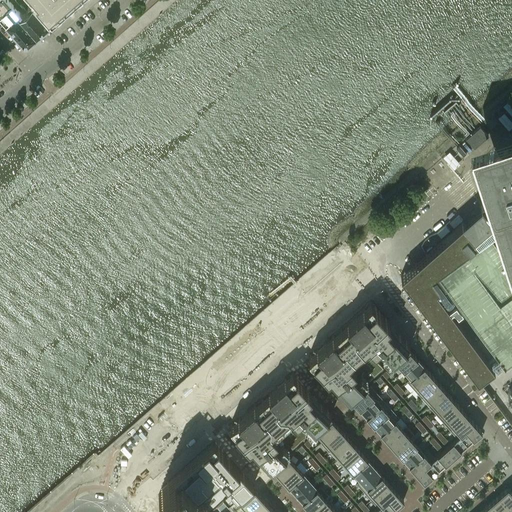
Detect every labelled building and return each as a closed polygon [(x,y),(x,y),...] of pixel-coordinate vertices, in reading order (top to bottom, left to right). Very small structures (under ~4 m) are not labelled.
[(16,11),(22,6),(16,0),(11,0),(0,10),(0,14),(0,15),(0,18),(3,21),(4,20),(5,20),(16,11)] [(0,0),(0,10),(11,0),(0,0)] [(34,0),(52,20),(74,0),(34,0)] [(22,6),(16,11),(36,34),(49,22),(31,2),(27,5),(29,7),(26,9),(22,5),(22,6)] [(36,34),(16,11),(5,20),(21,39),(23,41),(27,42),(36,34)] [(511,123),(463,139),(511,289),(511,123)] [(459,144),(455,147),(463,155),(466,152),(459,144)] [(511,238),(509,236),(511,234),(500,222),(498,223),(481,203),(480,204),(483,207),(476,213),(475,213),(475,212),(474,212),(473,212),(472,213),(471,213),(471,214),(471,215),(471,216),(471,217),(465,223),(462,220),(455,226),(453,228),(400,274),(477,378),(511,351),(511,238)] [(371,300),(230,424),(234,429),(269,469),(270,468),(271,466),(273,465),(286,454),(292,448),(308,434),(314,428),(327,417),(329,415),(331,414),(331,413),(347,399),(348,399),(350,397),(351,396),(364,384),(370,379),(386,365),(393,359),(406,348),(407,347),(410,344),(404,338),(395,327),(375,305),(371,300)] [(401,371),(417,357),(409,349),(394,363),(401,371)] [(407,381),(424,366),(417,357),(401,371),(402,371),(404,370),(410,377),(406,380),(407,381)] [(414,389),(431,374),(424,366),(407,381),(414,389)] [(421,397),(438,382),(431,374),(414,389),(421,397)] [(428,405),(445,390),(438,382),(421,397),(425,394),(431,402),(428,405)] [(359,408),(377,392),(370,384),(352,400),(359,408)] [(435,413),(452,398),(445,390),(428,405),(435,413)] [(366,416),(384,401),(377,392),(359,408),(366,416)] [(442,421),(460,406),(452,398),(435,413),(442,421)] [(373,425),(391,409),(384,401),(366,416),(373,425)] [(450,429),(467,414),(460,406),(442,421),(450,429)] [(381,433),(399,417),(391,409),(373,425),(381,433)] [(459,435),(474,422),(467,414),(450,429),(456,437),(459,435)] [(388,441),(406,425),(405,424),(402,428),(395,420),(399,417),(381,433),(388,441)] [(331,418),(314,433),(321,441),(322,442),(339,426),(331,418)] [(481,431),(474,422),(459,435),(467,444),(481,431)] [(395,449),(413,433),(406,425),(388,441),(395,449)] [(321,441),(320,442),(328,451),(329,450),(346,435),(339,426),(322,442),(321,441)] [(402,457),(416,444),(410,437),(413,433),(395,449),(402,457)] [(346,435),(329,450),(336,458),(353,443),(346,435)] [(453,456),(467,444),(459,435),(456,437),(447,446),(445,447),(453,456)] [(213,439),(155,491),(169,506),(168,507),(172,511),(197,511),(188,501),(196,493),(205,502),(216,492),(229,506),(253,484),(213,439)] [(353,443),(336,458),(343,466),(360,451),(353,443)] [(409,465),(427,449),(423,452),(416,444),(402,457),(409,465)] [(438,469),(453,456),(445,447),(443,449),(434,457),(430,460),(438,469)] [(416,473),(430,460),(434,457),(427,449),(409,465),(416,473)] [(360,451),(343,466),(350,474),(351,475),(353,473),(352,472),(367,459),(360,451)] [(288,456),(273,469),(281,477),(295,465),(288,456)] [(367,459),(352,472),(353,473),(359,480),(374,467),(367,459)] [(424,482),(438,469),(430,460),(416,473),(424,482)] [(295,465),(281,477),(288,485),(303,473),(295,465)] [(359,480),(356,482),(356,483),(363,491),(382,475),(374,467),(359,480)] [(303,473),(288,485),(295,493),(310,481),(303,473)] [(382,475),(363,491),(370,499),(389,483),(382,475)] [(310,481),(295,493),(302,502),(317,489),(310,481)] [(389,483),(370,499),(377,507),(378,507),(381,504),(396,491),(389,483)] [(317,489),(302,502),(310,510),(324,497),(325,498),(328,494),(320,486),(317,489)] [(511,491),(507,486),(498,494),(511,509),(511,491)] [(254,489),(240,501),(247,509),(247,510),(262,497),(254,489)] [(396,491),(381,504),(388,511),(389,511),(403,500),(396,491)] [(507,511),(511,509),(498,494),(491,501),(500,511),(507,511)] [(247,509),(244,511),(261,511),(269,505),(262,497),(247,510),(247,509)] [(324,497),(310,510),(311,511),(323,511),(331,505),(325,498),(324,497)] [(500,511),(491,501),(483,508),(486,511),(500,511)]
